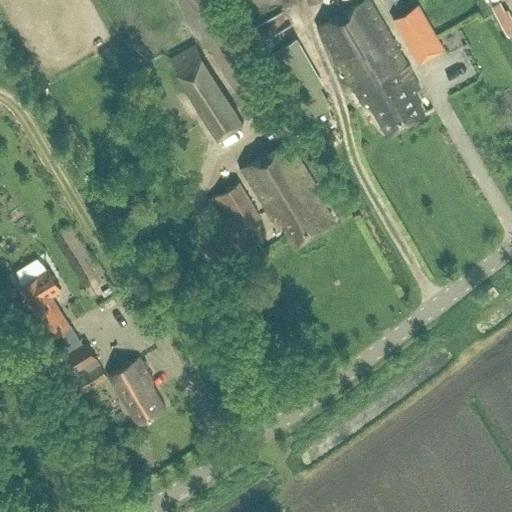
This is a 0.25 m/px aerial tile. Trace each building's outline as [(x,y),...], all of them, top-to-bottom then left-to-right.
[(388,131),(424,111),(413,90),(419,87),(369,0),(359,0),(319,24),(364,100),(370,97),(388,131)] [(409,44),(435,29),(419,1),(393,16),(409,44)] [(507,32),(511,30),(511,14),(508,7),(496,13),(507,32)] [(218,136),(244,119),(203,53),(197,42),(169,56),(175,67),(218,136)] [(299,97),(310,116),(329,105),(318,86),(299,97)] [(326,205),(341,195),(336,187),(321,196),(317,188),(318,187),(288,137),(242,165),(277,223),(282,220),(295,242),(334,218),(326,205)] [(229,232),(260,215),(238,180),(208,197),(229,232)] [(156,270),(165,264),(160,256),(151,261),(156,270)] [(32,304),(51,334),(68,324),(50,293),(61,286),(49,267),(21,285),(32,304)] [(75,348),(63,355),(72,372),(97,358),(89,344),(77,351),(75,348)] [(138,421),(165,405),(155,389),(153,390),(147,380),(151,378),(138,356),(110,373),(138,421)] [(97,358),(72,372),(76,379),(101,364),(97,358)] [(101,364),(76,379),(83,391),(108,376),(101,364)]
